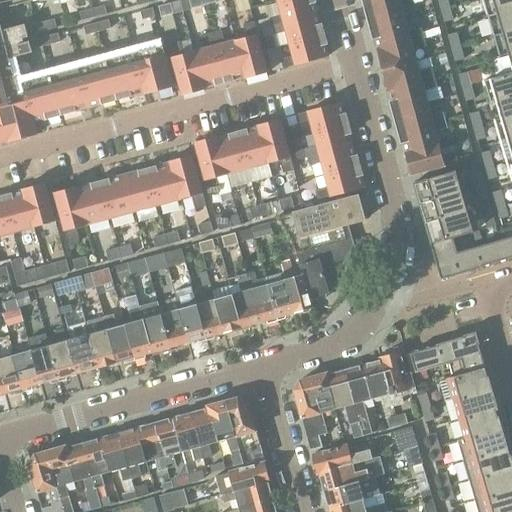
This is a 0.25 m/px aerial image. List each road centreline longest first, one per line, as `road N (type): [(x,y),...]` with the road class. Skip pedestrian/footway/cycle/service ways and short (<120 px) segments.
road 1 (residential): [(0,159),(355,63)]
road 2 (residential): [(0,440),(262,366)]
road 3 (residential): [(379,292),(398,231),(355,63)]
road 4 (residential): [(302,511),(262,366)]
road 5 (residential): [(262,366),(345,339),(379,292)]
